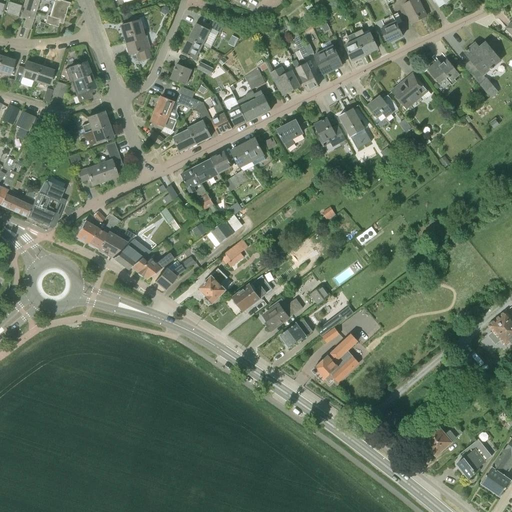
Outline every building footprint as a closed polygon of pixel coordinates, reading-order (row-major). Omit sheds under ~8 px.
[(30,30),(39,0),(24,0),(23,6),(9,2),(6,11),(16,14),(16,16),(20,17),(20,16),(26,17),(23,28),(30,30)] [(64,18),(69,4),(56,0),(46,0),(54,2),(50,16),(47,15),(45,23),(57,27),(60,20),(62,21),(63,18),(64,18)] [(412,23),(427,16),(418,0),(411,0),(403,5),(412,23)] [(310,15),(316,13),(311,5),(306,8),(310,15)] [(388,43),(403,36),(393,16),(382,21),(384,27),(382,28),(388,43)] [(325,33),(330,30),(327,22),(325,19),(320,22),(325,33)] [(144,36),(140,20),(121,25),(126,42),(125,42),(128,55),(151,48),(147,36),(144,36)] [(220,33),(224,26),(214,21),(211,28),(220,33)] [(190,39),(203,45),(211,30),(197,24),(196,27),(190,39)] [(365,35),(362,30),(356,33),(367,54),(378,48),(370,33),(365,35)] [(352,61),(367,54),(356,33),(347,37),(350,42),(345,45),(352,61)] [(303,58),(308,56),(303,44),(298,35),(293,37),(303,58)] [(203,45),(190,39),(182,53),(196,60),(203,45),(209,48),(203,45)] [(303,44),(308,56),(314,53),(309,41),(303,44)] [(501,61),(486,43),(480,49),(476,44),(465,53),(471,60),(464,66),(490,98),(497,92),(483,75),(501,61)] [(334,70),(343,65),(333,46),(324,50),(334,70)] [(323,75),(334,70),(324,50),(314,55),(323,75)] [(0,73),(9,76),(14,60),(1,55),(0,57),(0,73)] [(460,75),(447,59),(440,66),(436,62),(427,70),(439,84),(448,77),(452,82),(460,75)] [(34,82),(39,65),(26,61),(24,67),(18,65),(13,80),(19,82),(21,77),(34,82)] [(68,82),(71,81),(90,75),(86,62),(64,70),(68,82)] [(210,76),(214,69),(201,62),(197,69),(210,76)] [(308,92),(319,86),(307,63),(296,68),(308,92)] [(186,85),(192,70),(177,64),(171,79),(186,85)] [(48,86),(53,70),(39,65),(34,82),(48,86)] [(286,74),(282,67),(270,73),(279,90),(285,87),(288,93),(300,86),(292,70),(286,74)] [(251,90),(265,83),(258,68),(245,77),(251,90)] [(407,110),(429,92),(413,73),(391,91),(407,110)] [(78,103),(92,98),(90,94),(93,93),(92,89),(95,88),(90,75),(71,81),(78,103)] [(9,92),(13,80),(8,78),(4,90),(9,92)] [(57,97),(62,84),(56,82),(53,90),(52,95),(57,97)] [(64,99),(68,85),(62,84),(57,97),(64,99)] [(229,103),(236,100),(232,91),(236,89),(233,85),(230,87),(224,91),(229,103)] [(192,98),(195,92),(183,87),(180,93),(192,98)] [(49,102),(52,95),(53,90),(47,88),(43,101),(49,102)] [(259,116),(271,110),(261,90),(254,94),(260,105),(255,107),(259,116)] [(254,94),(253,91),(246,94),(247,96),(239,100),(249,121),(259,116),(255,107),(260,105),(254,94)] [(193,109),(196,107),(203,102),(192,98),(180,93),(176,103),(193,109)] [(170,117),(176,101),(162,96),(155,111),(170,117)] [(232,128),(224,111),(216,96),(210,99),(219,116),(211,119),(212,121),(219,135),(232,128)] [(393,113),(382,98),(375,102),(374,101),(368,105),(378,118),(383,114),(386,119),(393,113)] [(247,122),(249,121),(239,100),(237,101),(236,100),(229,103),(233,110),(228,112),(235,127),(246,121),(247,122)] [(198,143),(211,137),(204,123),(212,121),(211,119),(203,102),(196,107),(203,120),(191,126),(198,143)] [(13,124),(19,110),(8,105),(2,119),(13,124)] [(366,119),(359,107),(354,110),(355,111),(347,116),(345,113),(339,116),(351,137),(365,130),(360,122),(366,119)] [(22,111),(14,125),(27,132),(34,118),(22,111)] [(173,131),(177,120),(169,117),(170,117),(155,111),(151,122),(165,128),(166,128),(166,129),(173,131)] [(68,139),(79,135),(108,125),(103,112),(87,118),(89,123),(82,126),(83,129),(77,131),(74,122),(63,126),(68,139)] [(33,139),(42,121),(36,118),(27,136),(33,139)] [(332,128),(327,119),(315,125),(320,134),(317,135),(323,147),(331,143),(333,148),(344,142),(347,147),(349,146),(338,125),(332,128)] [(295,144),(293,140),(303,135),(296,121),(278,130),(285,144),(288,149),(295,144)] [(44,136),(49,124),(44,122),(38,134),(44,136)] [(113,138),(108,125),(79,135),(80,138),(84,137),(85,141),(87,141),(89,146),(113,138)] [(62,141),(68,139),(63,126),(57,129),(62,141)] [(181,152),(198,143),(191,126),(188,128),(188,130),(174,137),(181,152)] [(161,145),(165,140),(151,131),(148,136),(161,145)] [(261,150),(256,139),(244,145),(258,172),(273,161),(265,147),(261,150)] [(268,149),(274,146),(271,140),(265,143),(268,149)] [(104,181),(117,176),(114,168),(122,166),(114,143),(104,146),(109,161),(98,165),(104,181)] [(249,179),(258,172),(244,145),(232,151),(243,170),(249,179)] [(220,174),(233,167),(225,152),(211,159),(220,174)] [(69,167),(81,162),(79,155),(67,160),(69,167)] [(2,167),(0,170),(0,187),(1,186),(9,170),(11,167),(14,161),(7,157),(2,167)] [(445,168),(451,164),(445,157),(440,161),(445,168)] [(249,179),(243,170),(225,182),(211,191),(207,183),(212,180),(211,178),(220,174),(211,159),(193,169),(213,205),(216,210),(217,210),(228,201),(225,196),(231,192),(249,179)] [(104,181),(98,165),(77,172),(81,183),(90,180),(91,185),(104,181)] [(213,205),(193,169),(181,175),(188,187),(186,187),(190,195),(195,192),(203,206),(198,209),(196,205),(188,209),(194,219),(199,215),(198,215),(206,210),(206,209),(211,206),(214,211),(216,210),(213,205)] [(11,190),(12,187),(15,183),(14,183),(16,178),(18,174),(15,173),(9,170),(1,186),(0,187),(0,204),(8,189),(11,191),(11,190)] [(0,205),(26,217),(45,181),(45,180),(32,205),(21,201),(23,195),(11,190),(11,191),(8,189),(0,204),(0,205)] [(47,226),(51,228),(54,226),(64,201),(59,199),(64,189),(45,181),(26,217),(47,227),(47,226)] [(172,184),(166,187),(169,194),(164,196),(168,203),(179,196),(172,184)] [(166,190),(162,185),(157,189),(160,194),(166,190)] [(328,221),(336,215),(331,208),(322,214),(328,221)] [(98,228),(101,223),(105,219),(98,212),(93,216),(95,218),(91,225),(84,221),(76,236),(87,244),(98,228)] [(110,232),(113,227),(120,222),(112,215),(103,231),(98,228),(87,244),(99,251),(109,232),(110,232)] [(221,244),(234,234),(225,221),(211,231),(221,244)] [(197,237),(208,231),(202,223),(192,229),(197,237)] [(362,245),(377,234),(372,227),(357,238),(362,245)] [(126,242),(132,233),(126,230),(121,239),(110,232),(109,232),(99,251),(111,258),(127,242),(126,242)] [(304,242),(290,253),(295,258),(308,248),(304,242)] [(226,264),(241,253),(235,245),(221,257),(226,264)] [(137,254),(128,247),(124,252),(122,251),(113,259),(128,270),(131,267),(132,269),(143,260),(141,258),(142,258),(148,254),(143,247),(137,254)] [(161,268),(174,259),(169,253),(160,260),(154,255),(146,262),(143,260),(132,269),(138,273),(138,274),(141,276),(142,276),(146,279),(161,268)] [(185,271),(195,263),(190,256),(180,265),(171,272),(166,268),(155,282),(165,290),(175,278),(184,270),(185,271)] [(212,304),(227,289),(220,283),(224,279),(217,271),(200,288),(208,296),(206,298),(207,299),(206,301),(210,304),(212,303),(212,304)] [(244,311),(270,291),(264,284),(255,291),(251,284),(234,297),(234,298),(232,300),(237,307),(239,305),(244,311)] [(325,288),(323,285),(310,295),(318,305),(335,292),(332,288),(330,290),(327,286),(325,288)] [(286,306),(282,299),(269,308),(272,311),(265,316),(269,323),(267,324),(272,330),(303,308),(300,303),(297,306),(293,301),(286,306)] [(348,307),(331,320),(335,326),(353,313),(348,307)] [(511,317),(506,310),(487,324),(494,332),(492,332),(488,336),(496,344),(500,341),(505,347),(510,343),(511,344),(511,317)] [(331,330),(335,326),(331,320),(326,323),(317,330),(322,336),(331,330)] [(303,339),(307,336),(306,334),(309,332),(300,321),(280,335),(280,336),(280,339),(282,342),(285,342),(289,348),(302,338),(303,339)] [(334,329),(322,337),(327,343),(339,335),(334,329)] [(337,361),(358,341),(351,334),(329,354),(330,354),(312,371),(315,374),(316,374),(323,381),(339,366),(334,361),(335,360),(337,361)] [(446,434),(438,424),(423,437),(431,447),(430,448),(431,449),(431,451),(433,454),(435,454),(436,455),(463,433),(456,425),(446,434)] [(511,438),(504,450),(493,467),(492,466),(491,468),(492,468),(481,483),(501,497),(511,481),(511,482),(511,480),(511,479),(511,477),(511,473),(503,468),(511,456),(511,438)] [(469,478),(476,473),(474,471),(491,458),(481,446),(477,440),(464,451),(467,456),(457,464),(469,478)]
